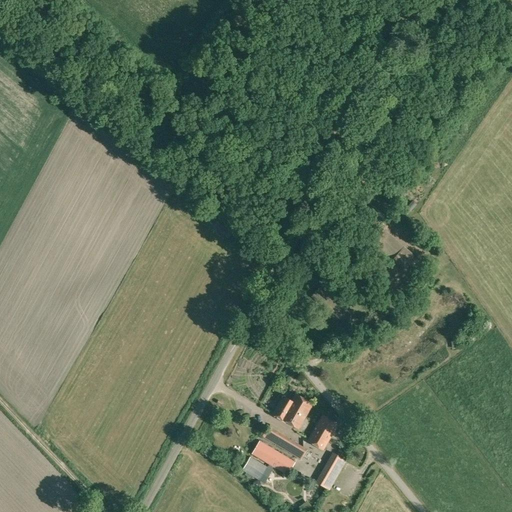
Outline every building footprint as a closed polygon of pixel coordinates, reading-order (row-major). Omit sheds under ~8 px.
[(207,222),(227,238),(236,229),(230,224),(234,220),(222,209),(218,214),(216,212),(207,222)] [(388,288),(398,297),(406,287),(425,265),(383,229),(364,251),(385,269),(374,281),(385,291),(388,288)] [(362,274),(367,279),(377,265),(372,261),(362,274)] [(310,297),(347,325),(354,316),(328,296),(329,294),(319,286),(310,297)] [(284,421),(298,429),(312,405),(295,394),(290,401),(283,396),(271,415),(283,422),(284,421)] [(306,441),(322,451),(338,424),(322,415),(306,441)] [(261,437),(300,460),(306,449),(268,426),(261,437)] [(241,471),(264,484),(271,471),(272,471),(274,468),(286,475),(295,463),(259,441),(251,454),(267,464),(265,467),(249,457),(241,471)] [(315,482),(330,490),(347,460),(332,453),(315,482)] [(343,496),(345,491),(338,488),(335,492),(343,496)] [(298,507),(302,511),(313,511),(315,511),(308,500),(298,507)]
